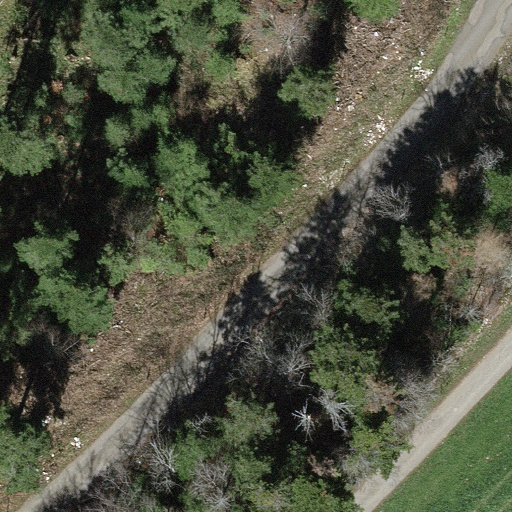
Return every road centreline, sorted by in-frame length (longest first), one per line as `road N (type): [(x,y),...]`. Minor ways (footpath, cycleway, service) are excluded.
road 1 (unclassified): [(511,3),(178,421)]
road 2 (unclassified): [(80,511),(178,421)]
